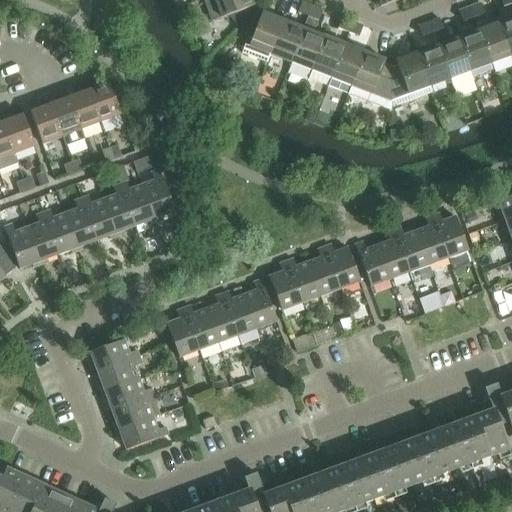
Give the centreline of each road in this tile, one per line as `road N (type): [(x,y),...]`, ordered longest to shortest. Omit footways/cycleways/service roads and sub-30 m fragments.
road 1 (residential): [(82,466),(154,492),(511,357)]
road 2 (residential): [(82,466),(92,440),(49,328),(145,292)]
road 3 (residential): [(468,0),(393,27),(317,0)]
